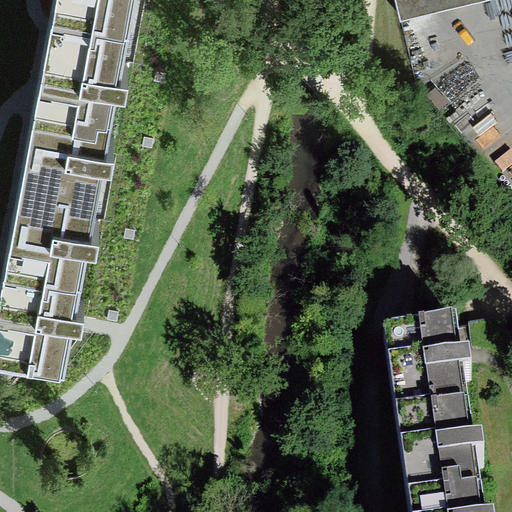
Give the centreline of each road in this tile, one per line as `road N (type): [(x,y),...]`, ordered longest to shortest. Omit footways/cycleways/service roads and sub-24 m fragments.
road 1 (track): [(215,511),(225,364),(272,59)]
road 2 (track): [(492,321),(486,274),(350,102),(275,26)]
